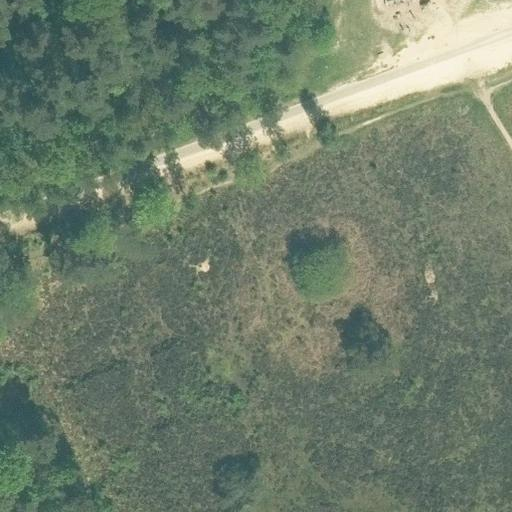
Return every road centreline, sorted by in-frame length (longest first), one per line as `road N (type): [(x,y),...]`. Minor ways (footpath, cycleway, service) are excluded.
road 1 (unclassified): [(0,221),(511,29)]
road 2 (track): [(511,41),(0,230)]
